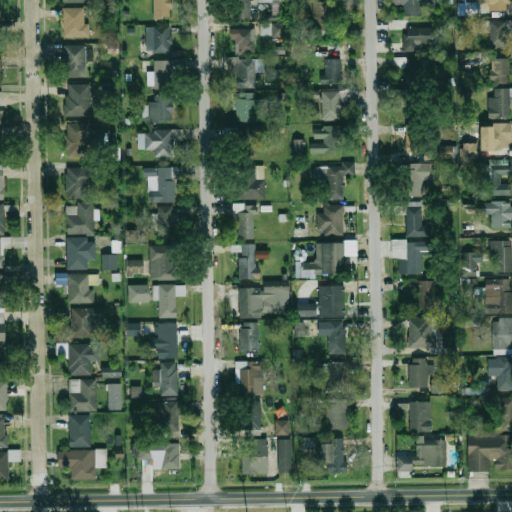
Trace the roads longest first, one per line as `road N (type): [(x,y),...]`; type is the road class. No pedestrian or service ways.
road 1 (tertiary): [(0,499),(511,491)]
road 2 (residential): [(43,499),(34,0)]
road 3 (residential): [(215,497),(206,0)]
road 4 (residential): [(380,494),(372,0)]
